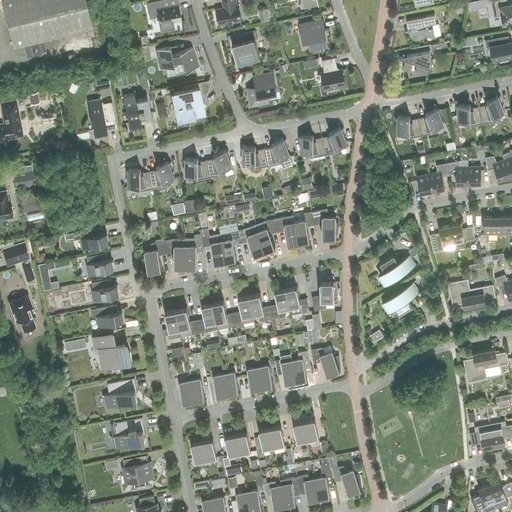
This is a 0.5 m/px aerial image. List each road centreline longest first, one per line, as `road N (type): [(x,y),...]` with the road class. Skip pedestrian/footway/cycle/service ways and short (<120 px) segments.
road 1 (residential): [(150,290),(137,285),(114,166),(122,156),(245,133)]
road 2 (residential): [(150,290),(347,251)]
road 3 (residential): [(173,416),(355,380)]
road 4 (residential): [(347,251),(414,207),(511,187)]
road 5 (residential): [(353,370),(426,327),(511,309)]
road 6 (residential): [(357,395),(423,351),(511,332)]
road 7 (tertiary): [(49,511),(34,436),(0,352)]
road 8 (residential): [(365,108),(511,80)]
road 9 (residential): [(347,251),(365,108)]
road 10 (residential): [(511,457),(466,465),(406,502),(380,508)]
road 11 (residential): [(245,133),(193,0)]
road 12 (residential): [(173,416),(150,290)]
road 13 (residential): [(245,133),(365,108)]
